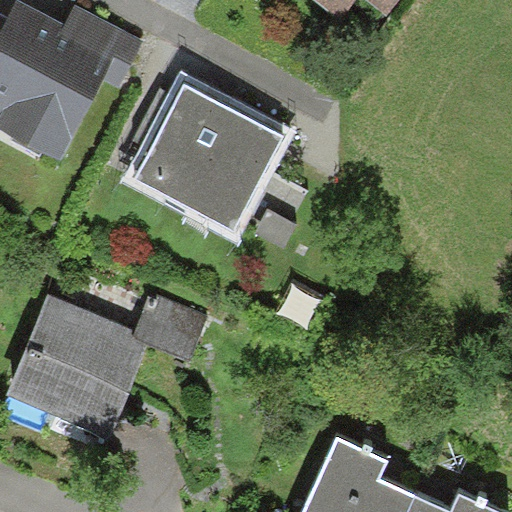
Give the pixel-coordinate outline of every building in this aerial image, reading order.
[(314,0),(342,20),(357,0),(368,0),(388,15),(398,0),(314,0)] [(45,18),(20,4),(11,20),(0,14),(0,120),(2,122),(0,125),(0,131),(61,165),(107,82),(118,87),(142,43),(78,7),(65,29),(45,18)] [(212,99),(187,86),(136,186),(235,238),(285,140),(212,99)] [(132,321),(51,286),(12,379),(112,421),(149,337),(192,355),(210,312),(147,285),(132,321)] [(398,511),(414,480),(381,463),(390,443),(340,420),(299,511),(398,511)] [(414,480),(398,511),(504,511),(509,502),(460,479),(452,498),(414,480)]
